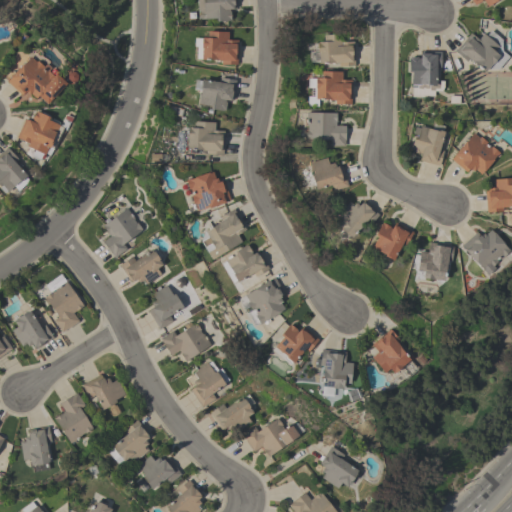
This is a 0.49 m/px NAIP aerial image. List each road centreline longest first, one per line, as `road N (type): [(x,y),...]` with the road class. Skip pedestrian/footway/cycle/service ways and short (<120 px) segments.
road 1 (residential): [(269,0),(249,166),(268,226),(344,317)]
road 2 (residential): [(255,497),(175,422),(93,279),(54,232)]
road 3 (residential): [(148,0),(139,80),(118,142),(54,232),(0,268)]
road 4 (residential): [(381,10),(376,162),(389,184),(446,208)]
road 5 (residential): [(270,3),(432,15)]
road 6 (residential): [(123,328),(21,394)]
